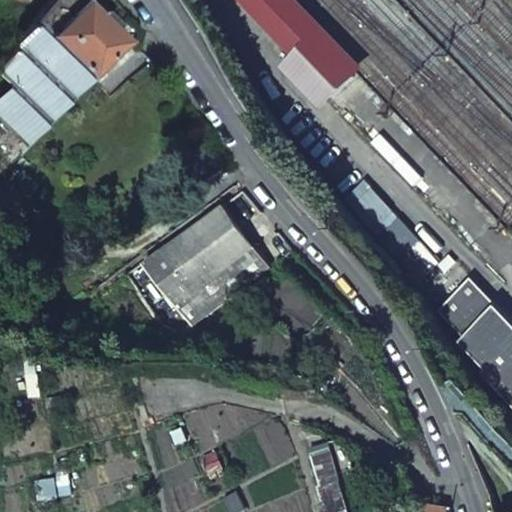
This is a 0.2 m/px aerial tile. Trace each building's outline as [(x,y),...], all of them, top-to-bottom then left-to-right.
[(125,39),(83,0),(52,0),(35,22),(90,75),(125,39)] [(289,60),(328,101),(358,73),(287,0),(255,0),(302,48),(289,60)] [(32,136),(90,75),(35,22),(3,63),(19,78),(10,87),(1,97),(0,96),(0,127),(6,133),(9,131),(17,122),(32,136)] [(9,131),(23,144),(32,136),(17,122),(9,131)] [(228,205),(140,268),(171,311),(175,307),(189,326),(272,268),(271,266),(232,210),(228,205)] [(511,322),(471,280),(436,314),(461,341),(458,344),(484,371),(481,375),(511,404),(511,322)] [(374,493),(378,511),(450,511),(450,508),(374,493)]
